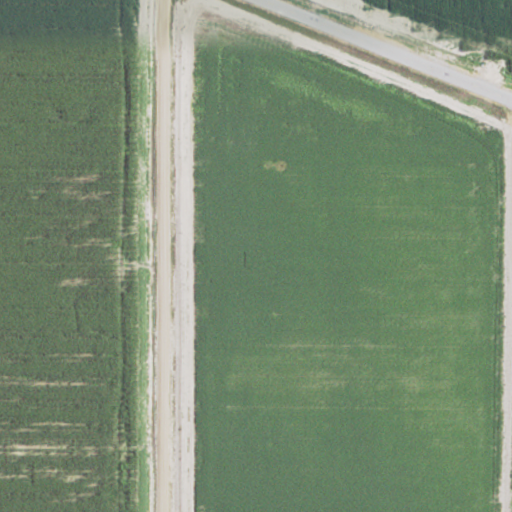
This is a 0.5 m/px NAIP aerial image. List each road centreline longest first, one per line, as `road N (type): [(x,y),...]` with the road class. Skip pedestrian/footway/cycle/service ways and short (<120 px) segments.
road 1 (residential): [(154,511),(154,0)]
road 2 (tertiary): [(511,101),(253,0)]
